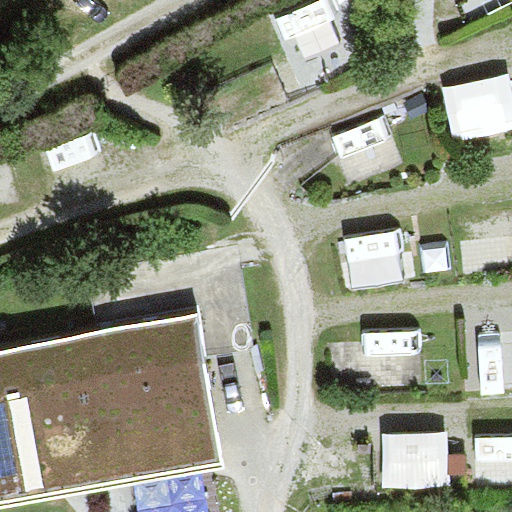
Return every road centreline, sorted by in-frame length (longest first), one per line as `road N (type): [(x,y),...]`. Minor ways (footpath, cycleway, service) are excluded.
road 1 (track): [(93,68),(240,175),(291,274),(293,429),(274,511)]
road 2 (track): [(93,68),(213,0)]
